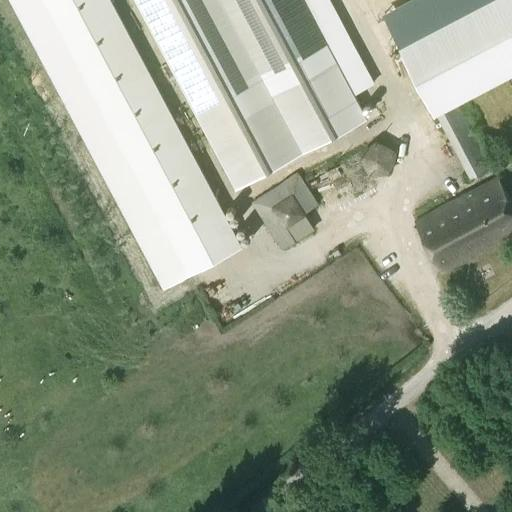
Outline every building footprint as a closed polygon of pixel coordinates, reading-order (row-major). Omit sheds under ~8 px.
[(8,0),(162,287),(242,245),(111,0),(8,0)] [(304,0),(153,0),(247,176),(316,139),(363,114),(365,113),(304,0)] [(511,0),(491,0),(404,46),(402,47),(436,111),(511,70),(511,0)] [(471,178),(492,166),(458,103),(437,115),(471,178)] [(369,176),(392,173),(397,150),(376,139),(359,156),(369,176)] [(292,236),(313,223),(306,212),(319,203),(299,172),(283,182),(252,203),(272,233),(285,225),(292,236)] [(443,272),(511,233),(511,203),(497,176),(415,221),(443,272)]
